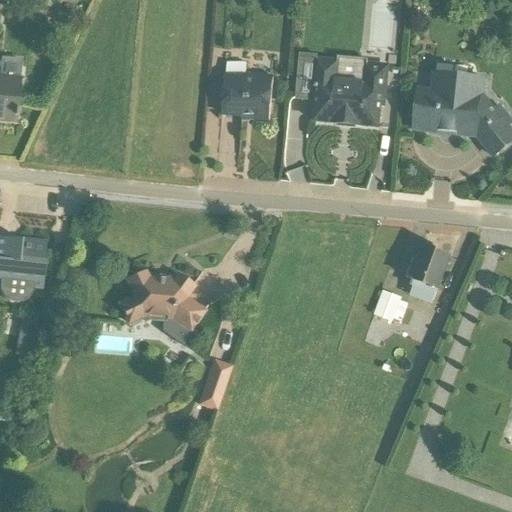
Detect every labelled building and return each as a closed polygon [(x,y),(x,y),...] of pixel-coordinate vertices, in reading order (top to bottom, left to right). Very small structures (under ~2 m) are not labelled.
[(318,59),(300,58),(296,103),(314,105),(313,127),(380,132),(382,111),(385,111),(389,68),(367,67),(368,64),(338,61),(337,63),(317,62),(318,59)] [(0,59),(0,77),(18,79),(20,61),(0,59)] [(247,68),(226,66),(221,116),(242,118),(242,121),(269,124),(273,81),(246,78),(247,68)] [(492,164),(511,149),(511,148),(511,132),(510,131),(511,128),(511,123),(500,108),(495,112),(484,99),(486,82),(467,79),(468,72),(437,69),(435,76),(432,76),(430,93),(417,92),(411,136),(475,144),(492,164)] [(18,79),(0,77),(0,122),(14,124),(18,79)] [(0,238),(0,294),(1,296),(4,300),(9,303),(13,304),(17,305),(22,303),(26,302),(29,298),(32,292),(41,293),(44,264),(43,264),(45,243),(0,238)] [(449,260),(425,251),(419,267),(415,265),(406,288),(413,290),(409,300),(431,308),(449,260)] [(129,299),(115,306),(126,328),(141,321),(147,321),(148,323),(163,325),(165,323),(170,323),(174,327),(167,337),(181,346),(205,314),(187,301),(194,289),(175,276),(171,281),(148,279),(144,273),(122,283),(129,299)] [(381,295),(374,317),(393,324),(394,322),(401,325),(407,307),(399,304),(400,302),(381,295)] [(17,316),(16,353),(35,353),(35,316),(17,316)] [(216,414),(231,368),(212,362),(197,408),(216,414)]
